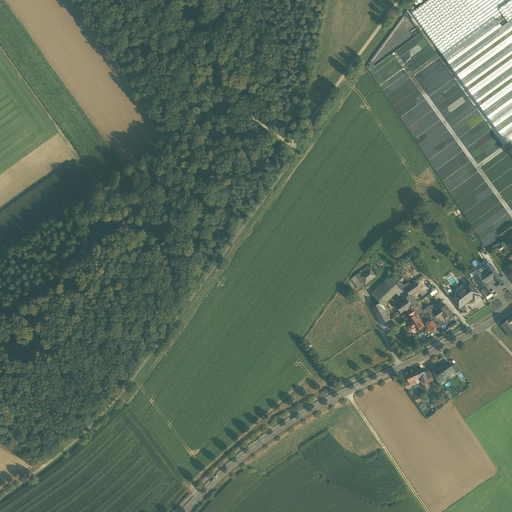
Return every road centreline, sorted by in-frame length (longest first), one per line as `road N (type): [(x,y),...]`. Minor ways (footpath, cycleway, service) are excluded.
road 1 (secondary): [(184,511),(298,416),(511,308)]
road 2 (track): [(228,99),(0,257)]
road 3 (track): [(202,0),(228,99),(292,145)]
road 4 (track): [(0,47),(99,185)]
road 5 (track): [(347,391),(428,511)]
